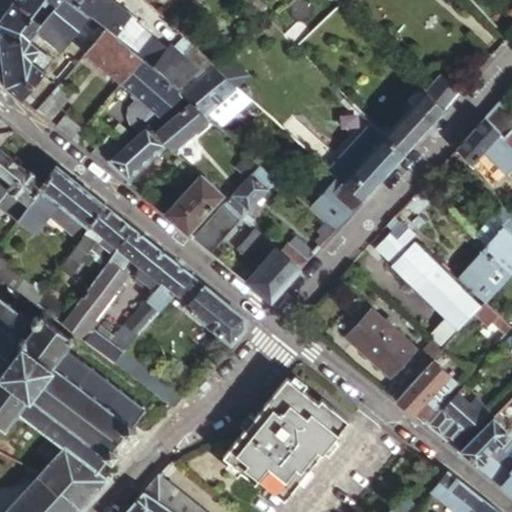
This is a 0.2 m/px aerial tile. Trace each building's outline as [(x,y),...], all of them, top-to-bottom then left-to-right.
[(38,27),(57,5),(52,0),(12,0),(5,9),(31,35),(38,27)] [(74,0),(61,0),(57,5),(38,27),(61,46),(89,12),(74,0)] [(74,0),(89,12),(106,27),(141,59),(152,46),(148,36),(131,21),(134,18),(112,0),(74,0)] [(511,14),(511,0),(499,0),(493,7),(506,17),(510,13),(511,14)] [(21,97),(45,69),(32,57),(37,51),(42,55),(46,50),(30,36),(31,35),(5,9),(0,15),(0,42),(5,84),(21,97)] [(126,86),(148,64),(141,59),(106,27),(86,50),(126,86)] [(55,57),(46,50),(42,55),(37,51),(32,57),(45,69),(55,57)] [(225,57),(214,67),(234,85),(245,75),(225,57)] [(157,114),(182,94),(148,64),(126,86),(157,114)] [(234,85),(214,67),(182,94),(190,102),(203,113),(234,85)] [(426,90),(444,108),(460,91),(442,73),(426,90)] [(56,84),(35,108),(49,119),(70,96),(56,84)] [(208,117),(218,126),(249,98),(234,85),(203,113),(208,117)] [(444,108),(426,90),(386,133),(405,151),(444,108)] [(484,115),(511,145),(511,113),(498,101),(484,115)] [(208,117),(203,113),(190,102),(154,133),(164,142),(172,149),(193,130),(199,130),(205,124),(205,119),(208,117)] [(511,145),(484,115),(456,145),(471,161),(483,149),(501,168),(511,156),(511,145)] [(71,137),(81,127),(67,116),(56,125),(71,137)] [(405,151),(386,133),(372,120),(328,168),(337,175),(344,181),(363,198),(405,151)] [(125,144),(103,163),(114,172),(119,167),(128,174),(129,175),(146,159),(164,142),(154,133),(145,126),(125,144)] [(103,163),(125,144),(109,130),(90,152),(103,163)] [(172,149),(164,142),(146,159),(161,171),(178,154),(172,149)] [(26,170),(0,148),(0,192),(7,184),(10,178),(13,180),(26,170)] [(277,178),(259,162),(226,200),(243,215),(247,210),(272,183),(277,178)] [(104,204),(55,164),(42,182),(17,216),(16,217),(35,233),(58,202),(88,227),(104,204)] [(123,179),(128,174),(119,167),(114,172),(123,179)] [(17,216),(42,182),(26,170),(13,180),(10,178),(7,184),(18,193),(8,208),(17,216)] [(200,173),(164,212),(186,231),(222,192),(200,173)] [(337,175),(310,206),(326,220),(335,229),(363,198),(344,181),(337,175)] [(283,183),(277,178),(272,183),(278,189),(283,183)] [(485,186),(491,193),(495,188),(489,181),(485,186)] [(425,182),(409,198),(418,207),(434,191),(425,182)] [(243,215),(226,200),(194,236),(211,251),(244,216),(243,215)] [(132,227),(104,204),(88,227),(76,244),(86,251),(99,233),(116,247),(132,227)] [(254,216),(247,210),(243,215),(244,216),(250,221),(254,216)] [(427,332),(442,346),(443,344),(472,310),(477,306),(482,300),(468,286),(458,276),(442,260),(435,253),(395,213),(386,223),(393,229),(377,247),(392,261),(391,263),(444,315),(427,332)] [(316,238),(322,243),(335,229),(326,220),(317,230),(320,232),(316,238)] [(480,240),(484,245),(500,226),(496,222),(480,240)] [(482,247),(507,271),(511,265),(511,235),(501,225),(500,226),(484,245),(482,247)] [(301,266),(280,247),(257,226),(240,246),(261,264),(246,280),(270,300),(301,266)] [(120,366),(131,351),(172,299),(177,292),(190,274),(132,227),(116,247),(67,311),(60,321),(120,366)] [(280,247),(301,266),(314,251),(295,234),(289,241),(287,240),(280,247)] [(69,274),(86,251),(76,244),(60,267),(69,274)] [(507,271),(482,247),(458,276),(468,286),(480,274),(493,287),(507,271)] [(439,249),(435,253),(442,260),(446,256),(439,249)] [(0,256),(0,275),(35,302),(40,295),(35,292),(30,291),(30,285),(31,283),(4,262),(5,260),(0,256)] [(244,318),(190,274),(177,292),(188,301),(185,304),(230,343),(244,328),(244,318)] [(0,279),(0,294),(24,313),(31,303),(0,279)] [(40,295),(35,302),(60,321),(67,311),(42,292),(40,295)] [(188,301),(177,292),(172,299),(182,307),(185,304),(188,301)] [(49,433),(99,471),(100,470),(99,469),(107,457),(108,458),(114,451),(110,447),(122,431),(126,435),(133,426),(132,425),(141,413),(142,414),(144,411),(143,410),(144,409),(143,408),(144,406),(141,404),(140,406),(134,401),(135,399),(132,397),(131,399),(119,391),(121,389),(117,386),(115,388),(105,380),(106,378),(104,376),(102,378),(91,370),(92,367),(90,366),(88,368),(77,359),(79,357),(76,355),(74,357),(63,348),(68,342),(70,343),(73,340),(71,339),(72,338),(71,337),(73,335),(49,317),(50,316),(48,314),(47,315),(45,314),(44,316),(41,314),(40,315),(39,314),(36,313),(34,314),(31,317),(31,319),(31,321),(31,323),(32,324),(34,324),(33,326),(24,319),(26,317),(22,315),(21,316),(10,308),(12,306),(9,304),(7,305),(6,304),(5,305),(0,300),(0,423),(0,424),(1,423),(2,424),(5,421),(3,420),(13,407),(24,415),(23,417),(26,419),(27,417),(38,426),(37,428),(40,430),(42,428),(49,433)] [(477,306),(472,310),(487,324),(491,319),(504,330),(510,323),(482,300),(477,306)] [(384,319),(370,306),(345,334),(389,374),(414,346),(393,327),(384,319)] [(384,319),(393,327),(397,324),(387,315),(384,319)] [(511,336),(510,335),(503,343),(511,351),(511,336)] [(442,346),(396,398),(422,420),(448,392),(438,383),(448,372),(438,364),(445,356),(450,360),(456,355),(443,344),(442,346)] [(131,351),(120,366),(173,407),(185,393),(131,351)] [(285,500),(350,420),(323,397),(319,401),(288,376),(224,455),(254,481),(258,477),(285,500)] [(470,403),(458,391),(427,424),(453,445),(468,426),(476,422),(488,409),(475,398),(470,403)] [(509,431),(493,415),(460,450),(511,492),(511,465),(508,469),(494,458),(499,453),(493,447),(509,431)] [(82,504),(106,477),(99,471),(49,433),(35,449),(48,461),(37,472),(82,504)] [(447,471),(442,478),(430,492),(431,492),(442,501),(455,511),(468,511),(480,497),(447,471)] [(74,511),(82,504),(37,472),(0,511),(74,511)] [(204,511),(158,474),(144,490),(174,511),(204,511)] [(174,511),(144,490),(122,511),(174,511)] [(442,501),(431,492),(420,508),(419,511),(432,511),(431,511),(436,504),(438,506),(442,501)] [(403,511),(410,503),(404,497),(396,506),(401,511),(403,511)] [(498,511),(495,508),(480,497),(468,511),(498,511)]
